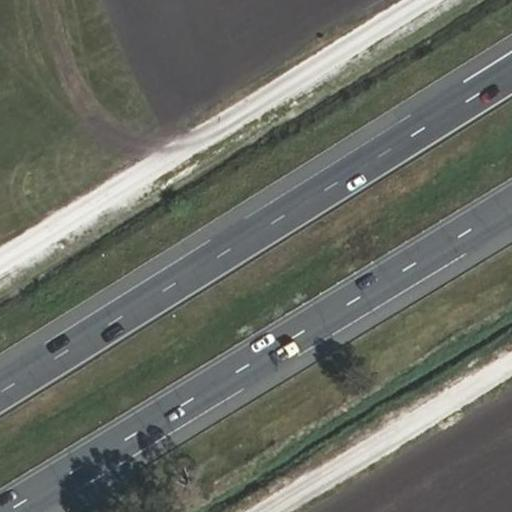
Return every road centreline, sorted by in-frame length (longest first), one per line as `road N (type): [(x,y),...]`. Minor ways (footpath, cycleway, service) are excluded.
road 1 (motorway): [(511,73),(0,391)]
road 2 (motorway): [(10,511),(511,207)]
road 3 (track): [(434,0),(0,276)]
road 4 (track): [(276,511),(511,368)]
